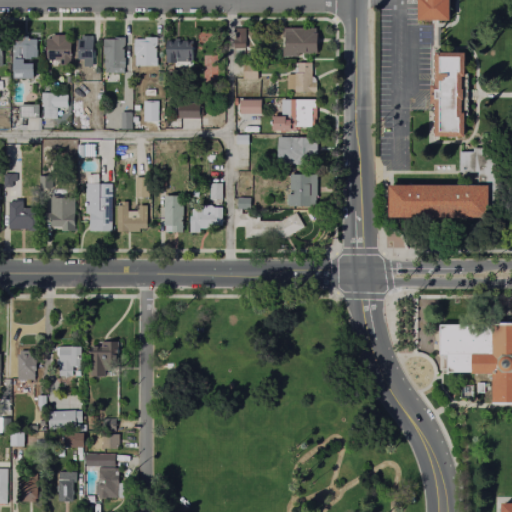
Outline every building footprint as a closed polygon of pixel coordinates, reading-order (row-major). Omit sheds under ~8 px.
[(417,0),(417,20),(439,20),(449,21),(449,0),(417,0)] [(236,29),(247,30),(247,51),(235,50),(236,29)] [(13,51),(22,51),(22,36),(29,36),(29,40),(36,40),(37,59),(33,59),(34,80),(14,80),(13,51)] [(51,36),(66,36),(66,40),(69,41),(69,65),(57,65),(58,60),(47,60),(47,38),(51,39),(51,36)] [(82,36),(92,36),(92,68),(84,68),(84,61),(77,61),(77,41),(82,41),(82,36)] [(101,40),(116,40),(116,36),(123,36),(123,73),(104,73),(105,56),(101,56),(101,40)] [(135,38),(156,38),(156,73),(135,73),(135,38)] [(282,44),(317,44),(317,57),(282,57),(282,44)] [(167,49),(191,49),(191,59),(167,59),(167,49)] [(463,137),(463,116),(466,116),(467,95),(467,73),(463,73),(463,53),(439,52),(434,52),(434,85),(429,85),(429,104),(434,104),(434,113),(433,136),(463,137)] [(296,64),(312,64),(311,83),(318,83),(318,93),(294,93),(294,90),(286,90),(286,76),(293,76),(293,68),(296,68),(296,64)] [(204,67),(215,67),(215,84),(204,84),(204,67)] [(244,79),(244,67),(257,67),(257,79),(244,79)] [(0,91),(8,91),(8,102),(0,102),(0,91)] [(41,93),(53,93),(53,96),(66,96),(66,108),(58,108),(58,120),(45,120),(45,107),(41,107),(41,93)] [(240,100),(260,100),(260,114),(240,114),(240,100)] [(285,100),(315,100),(315,108),(313,108),(312,127),(299,127),(299,131),(287,131),(287,134),(279,134),(279,131),(273,131),(274,118),(285,118),(285,100)] [(20,106),(39,106),(39,118),(20,118),(20,106)] [(175,107),(180,107),(180,111),(199,111),(199,119),(179,119),(179,115),(175,115),(175,107)] [(145,108),(163,109),(163,122),(145,121),(145,108)] [(132,113),(132,130),(121,130),(121,113),(132,113)] [(235,136),(248,136),(248,145),(235,145),(235,136)] [(278,138),(305,139),(305,166),(277,165),(278,138)] [(84,145),(94,145),(93,157),(84,157),(84,145)] [(486,218),(388,218),(388,185),(476,185),(476,173),(476,172),(458,172),(458,152),(472,152),(472,148),(501,148),(501,184),(500,218),(486,218)] [(4,174),(16,174),(16,182),(13,182),(13,189),(3,188),(4,174)] [(86,174),(100,175),(100,184),(113,184),(112,233),(90,233),(90,215),(85,215),(86,174)] [(290,175),(316,175),(316,208),(286,207),(286,195),(293,195),(293,191),(289,191),(290,175)] [(39,177),(52,177),(52,189),(39,189),(39,177)] [(165,177),(164,187),(155,187),(155,177),(165,177)] [(136,178),(149,178),(148,198),(135,198),(136,178)] [(211,183),(221,183),(221,200),(211,200),(211,183)] [(51,196),(75,197),(74,231),(50,230),(51,196)] [(165,197),(182,197),(181,233),(164,233),(165,197)] [(238,199),(249,199),(249,210),(242,210),(241,214),(259,214),(259,221),(282,221),(296,213),(303,226),(282,240),(245,240),(245,227),(234,227),(234,211),(238,211),(238,199)] [(9,202),(13,202),(13,200),(23,200),(23,207),(36,207),(36,230),(9,230),(9,202)] [(126,201),(125,210),(135,210),(135,205),(144,205),(144,228),(137,228),(137,230),(115,230),(115,205),(117,205),(118,201),(126,201)] [(200,206),(222,207),(221,226),(213,226),(213,229),(200,229),(200,234),(190,233),(190,217),(192,217),(192,210),(200,210),(200,206)] [(511,404),(491,404),(491,373),(470,374),(470,373),(447,373),(446,355),(439,355),(439,324),(491,324),(491,323),(511,323),(511,404)] [(101,342),(117,342),(117,373),(107,373),(107,377),(90,377),(90,351),(101,351),(101,342)] [(60,347),(82,347),(82,367),(74,367),(74,377),(60,377),(60,347)] [(20,350),(33,350),(33,379),(15,378),(16,353),(20,353),(20,350)] [(42,395),(42,410),(34,410),(34,395),(42,395)] [(49,412),(81,412),(81,423),(75,423),(75,429),(48,429),(49,412)] [(113,418),(114,430),(101,430),(101,418),(113,418)] [(11,434),(23,434),(23,448),(11,448),(11,434)] [(67,434),(84,434),(84,448),(67,448),(67,434)] [(103,434),(119,434),(119,449),(103,449),(103,434)] [(84,454),(115,454),(115,466),(120,466),(120,485),(120,500),(100,499),(100,467),(84,467),(84,454)] [(0,470),(10,470),(9,508),(0,507),(0,470)] [(59,473),(76,473),(76,504),(59,504),(59,473)] [(23,479),(38,479),(37,504),(22,504),(23,479)] [(511,511),(511,503),(502,503),(502,511),(511,511)]
